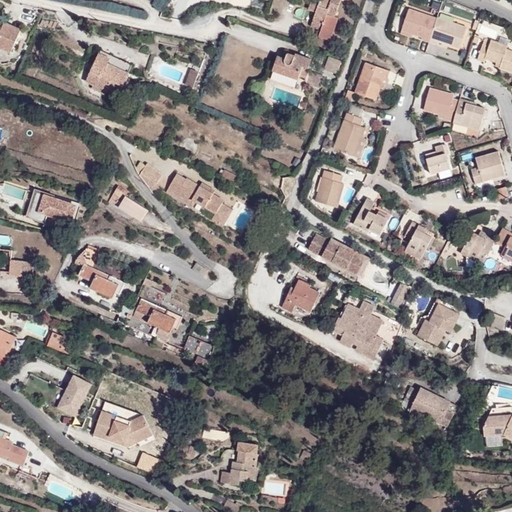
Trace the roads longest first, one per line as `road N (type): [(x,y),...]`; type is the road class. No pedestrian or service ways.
road 1 (residential): [(0,385),(51,432),(191,511)]
road 2 (residential): [(375,29),(394,53),(497,90),(511,127)]
road 3 (residential): [(31,0),(206,30)]
road 4 (residential): [(375,179),(429,205),(511,209)]
